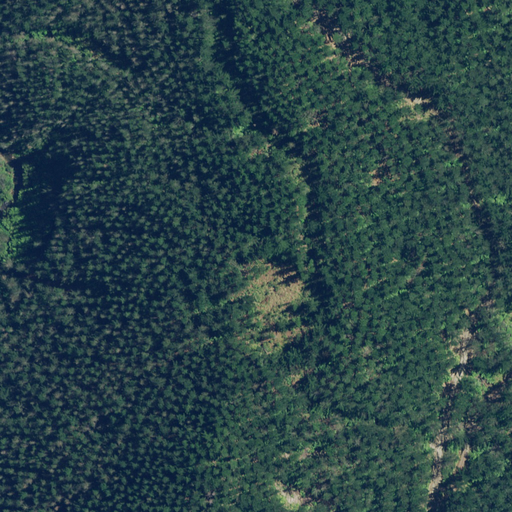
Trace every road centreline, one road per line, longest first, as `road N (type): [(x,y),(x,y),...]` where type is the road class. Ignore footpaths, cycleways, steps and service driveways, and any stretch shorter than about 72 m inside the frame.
road 1 (track): [(298,0),(443,118),(469,164),(497,270),(493,314),(431,458),(432,473)]
road 2 (track): [(511,348),(413,498),(414,511)]
